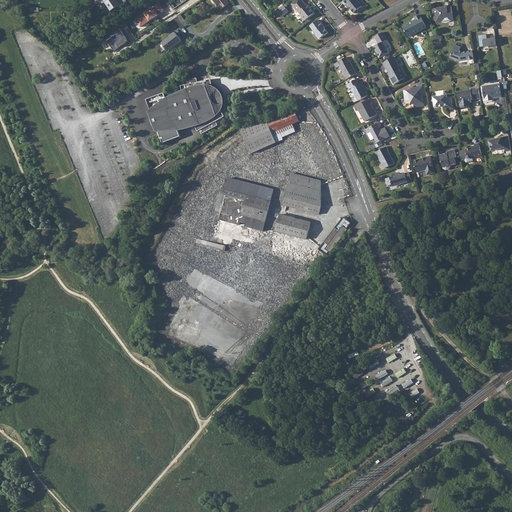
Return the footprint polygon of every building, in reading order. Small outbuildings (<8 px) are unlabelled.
[(125,0),(119,0),(118,1),(116,0),(104,0),(100,3),(103,8),(107,6),(111,12),(127,2),(125,0)] [(212,0),(220,10),(229,2),(227,0),(212,0)] [(344,0),(343,1),(342,2),(345,6),(346,5),(353,13),(356,14),(358,12),(358,10),(362,6),(356,0),(344,0)] [(309,10),(306,7),(301,1),(294,8),(296,11),(297,11),(301,16),(301,18),(303,21),(305,21),(313,14),(313,13),(310,9),(309,10)] [(144,12),(135,19),(140,27),(164,10),(159,3),(144,13),(144,12)] [(176,10),(174,12),(177,16),(187,8),(184,4),(176,10)] [(277,11),(279,14),(286,9),(283,6),(277,11)] [(436,15),(435,17),(435,21),(438,23),(441,22),(444,23),(449,22),(451,21),(453,21),(452,8),(447,8),(447,7),(435,9),(436,15)] [(182,27),(187,24),(181,14),(177,16),(180,19),(178,21),(182,27)] [(405,26),(403,27),(408,38),(427,28),(420,15),(415,18),(416,21),(409,25),(409,24),(405,26)] [(324,29),(323,27),(324,26),(321,22),(320,23),(318,20),(310,26),(316,33),(316,35),(318,38),(320,38),(324,35),(325,35),(327,33),(324,29)] [(129,31),(121,37),(125,43),(134,37),(129,31)] [(175,33),(162,43),(168,51),(181,41),(175,33)] [(378,45),(374,47),(379,58),(388,53),(382,43),(387,40),(383,33),(374,38),(378,45)] [(483,35),(477,36),(479,47),(488,46),(488,47),(497,46),(495,35),(490,36),(491,38),(487,39),(486,34),(483,35)] [(474,63),(472,51),(463,53),(459,51),(460,47),(455,45),(450,58),(459,62),(468,61),(468,64),(474,63)] [(339,66),(346,79),(356,73),(349,60),(349,61),(346,57),(338,61),(338,62),(334,63),(336,67),(339,66)] [(393,57),(382,63),(384,68),(385,68),(387,71),(388,70),(390,73),(388,73),(387,74),(393,85),(400,82),(399,81),(406,78),(400,67),(399,67),(393,57)] [(167,102),(164,93),(147,100),(151,111),(149,112),(157,132),(159,132),(163,143),(180,136),(177,128),(193,122),(198,131),(200,131),(202,134),(218,125),(216,122),(225,117),(219,105),(222,96),(214,92),(211,80),(197,83),(196,78),(180,82),(183,96),(167,102)] [(357,99),(358,100),(367,95),(364,89),(365,89),(361,82),(359,84),(357,79),(346,85),(348,89),(351,88),(357,99)] [(491,100),(491,98),(493,98),(500,97),(498,84),(482,86),(484,101),(491,100)] [(426,96),(425,86),(411,88),(412,91),(410,91),(409,91),(404,92),(405,101),(409,101),(409,103),(412,105),(414,104),(414,108),(424,106),(422,96),(426,96)] [(479,88),(458,92),(460,108),(467,107),(470,107),(470,103),(471,103),(471,100),(480,99),(479,88)] [(434,108),(439,107),(439,106),(443,106),(444,107),(448,106),(448,110),(453,109),(451,98),(446,98),(446,95),(441,96),(441,97),(438,97),(437,96),(432,97),(434,108)] [(372,108),(373,108),(370,103),(372,102),(369,98),(354,106),(356,110),(358,109),(365,121),(377,114),(375,110),(374,110),(373,111),(372,108)] [(294,109),(266,121),(240,131),(252,154),(277,143),(272,133),(293,124),(299,121),(294,109)] [(377,143),(378,146),(382,144),(380,141),(389,136),(384,128),(380,130),(378,127),(381,126),(379,122),(365,130),(367,134),(370,132),(376,143),(377,143)] [(293,124),(272,133),(277,143),(297,134),(293,124)] [(511,150),(508,135),(488,140),(491,150),(504,147),(505,151),(511,150)] [(471,148),(465,149),(465,150),(459,151),(461,160),(465,159),(465,162),(468,163),(472,162),(474,159),(473,157),(477,156),(477,157),(482,156),(478,143),(474,144),(474,147),(471,148)] [(386,146),(375,152),(382,164),(384,168),(392,164),(394,163),(391,157),(390,158),(389,154),(388,150),(386,146)] [(444,154),(440,155),(443,169),(446,171),(449,170),(451,167),(450,166),(456,164),(455,158),(456,158),(454,149),(447,151),(447,154),(444,155),(444,154)] [(430,155),(413,160),(417,172),(426,170),(427,175),(435,172),(430,155)] [(392,177),(385,179),(387,186),(392,184),(394,186),(407,183),(407,181),(411,180),(408,172),(396,176),(395,173),(391,174),(392,177)] [(291,174),(283,205),(319,215),(321,208),(321,182),(291,174)] [(228,178),(225,190),(271,202),(274,190),(228,178)] [(226,194),(225,195),(219,220),(238,225),(241,215),(253,218),(266,222),(271,202),(225,190),(224,194),(226,194)] [(210,218),(219,220),(225,195),(226,194),(224,194),(216,192),(210,218)] [(241,215),(238,225),(264,231),(266,222),(241,215)] [(280,215),(276,231),(307,240),(311,223),(280,215)] [(329,252),(330,253),(348,230),(347,229),(351,224),(345,219),(342,219),(335,228),(325,242),(319,249),(327,255),(329,252)] [(227,239),(234,241),(237,232),(241,233),(242,228),(226,223),(225,228),(230,230),(227,239)] [(183,270),(238,274),(240,252),(226,250),(226,246),(229,246),(229,245),(215,244),(215,253),(189,251),(188,254),(194,255),(194,259),(184,258),(183,270)] [(350,354),(351,361),(360,359),(359,352),(350,354)] [(372,368),(380,363),(377,358),(369,363),(372,368)] [(353,375),(357,379),(364,373),(361,369),(353,375)] [(379,379),(389,374),(386,369),(376,374),(379,379)] [(381,382),(384,387),(394,381),(391,376),(381,382)] [(364,389),(370,384),(367,380),(360,385),(364,389)] [(392,398),(402,391),(398,386),(389,393),(392,398)] [(374,388),(366,393),(369,397),(376,391),(374,388)]
